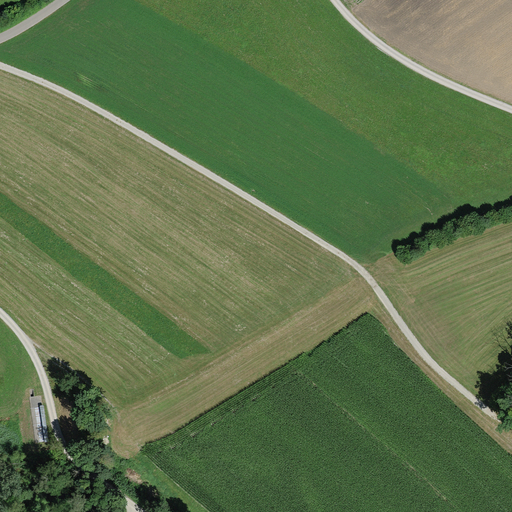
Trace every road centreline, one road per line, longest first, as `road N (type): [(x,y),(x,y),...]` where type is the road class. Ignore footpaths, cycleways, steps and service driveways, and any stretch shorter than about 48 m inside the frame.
road 1 (track): [(0,63),(76,95),(349,260),(424,354),(505,421)]
road 2 (track): [(142,511),(65,448),(27,343)]
road 3 (track): [(336,0),(413,66),(511,109)]
